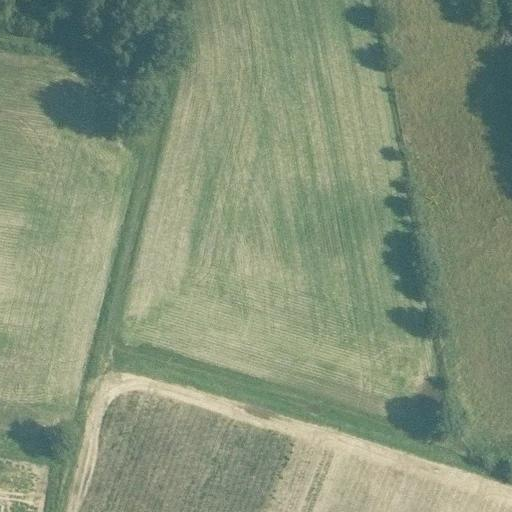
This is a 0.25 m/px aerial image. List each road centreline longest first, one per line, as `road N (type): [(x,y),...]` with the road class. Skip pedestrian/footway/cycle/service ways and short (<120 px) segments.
road 1 (track): [(108,0),(124,33),(156,59),(62,511)]
road 2 (track): [(99,340),(447,449)]
